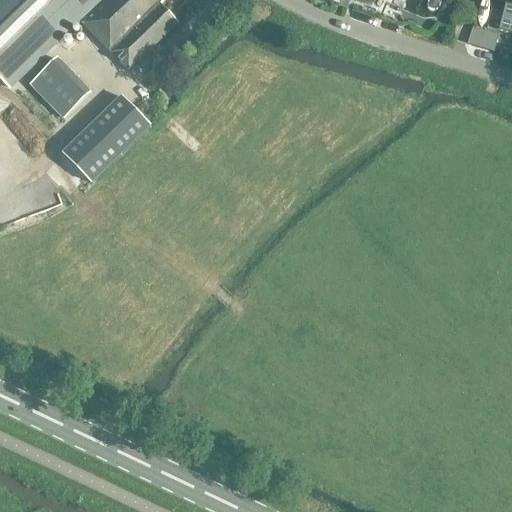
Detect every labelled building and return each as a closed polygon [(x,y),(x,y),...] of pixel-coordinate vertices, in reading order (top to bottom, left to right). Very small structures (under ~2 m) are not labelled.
[(97,0),(0,0),(0,83),(5,89),(97,0)] [(161,0),(109,0),(84,25),(127,69),(174,24),(156,5),(161,0)] [(511,5),(505,4),(498,31),(511,34),(511,5)] [(473,27),(468,45),(492,52),(498,35),(473,27)] [(148,126),(119,96),(61,153),(90,183),(148,126)]
